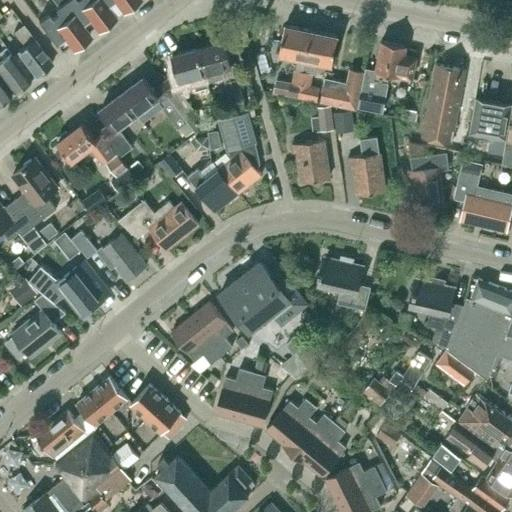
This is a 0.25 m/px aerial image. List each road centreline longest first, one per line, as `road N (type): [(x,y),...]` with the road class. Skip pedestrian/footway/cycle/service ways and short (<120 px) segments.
road 1 (residential): [(0,423),(230,239),(269,222),(332,221),(511,267)]
road 2 (residential): [(180,0),(0,135)]
road 3 (residential): [(511,42),(338,0)]
